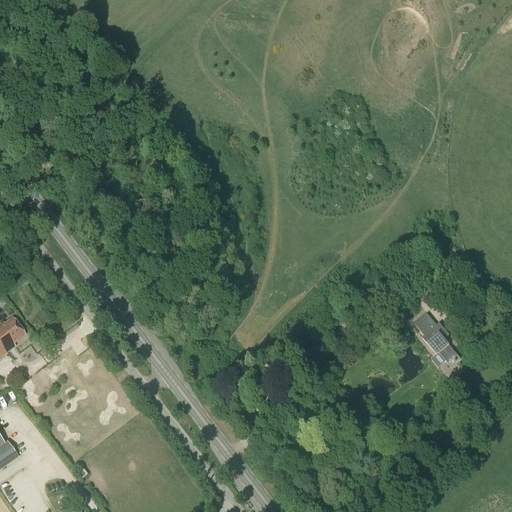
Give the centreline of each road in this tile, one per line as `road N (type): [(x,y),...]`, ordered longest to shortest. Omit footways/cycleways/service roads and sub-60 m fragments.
road 1 (primary): [(169,371),(0,157)]
road 2 (unclassified): [(147,389),(0,198)]
road 3 (primary): [(275,511),(169,371)]
road 4 (unclassified): [(237,506),(147,389)]
